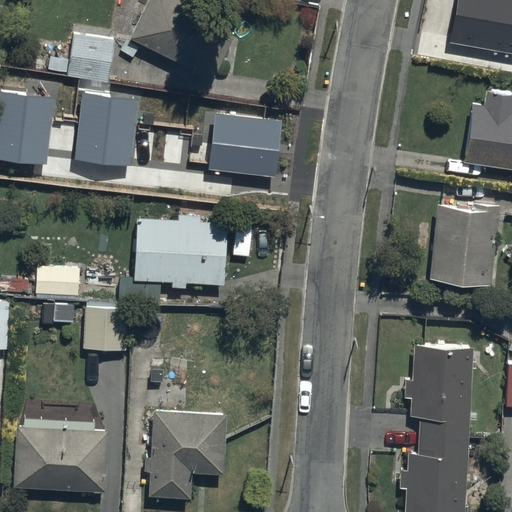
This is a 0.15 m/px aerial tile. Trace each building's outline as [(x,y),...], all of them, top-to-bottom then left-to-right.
[(205,0),(141,0),(128,27),(212,69),(239,17),(205,0)] [(511,0),(455,0),(449,34),(511,45),(511,0)] [(108,79),(114,36),(74,30),(70,57),(49,54),(46,70),(108,79)] [(54,98),(0,91),(0,159),(47,164),(54,98)] [(131,166),(139,98),(83,92),(75,160),(131,166)] [(511,101),(473,95),(463,153),(511,162),(511,101)] [(214,113),(208,170),(275,177),(281,120),(214,113)] [(491,276),(499,198),(435,192),(428,270),(491,276)] [(226,216),(137,211),(134,269),(222,274),(226,216)] [(251,223),(234,221),(231,252),(248,253),(251,223)] [(78,266),(35,264),(34,291),(77,293),(78,266)] [(80,304),(80,305),(78,345),(125,347),(127,305),(80,304)] [(163,309),(133,308),(132,347),(161,348),(163,309)] [(461,511),(472,340),(406,336),(395,511),(461,511)] [(226,406),(146,402),(142,488),(187,490),(189,462),(223,464),(226,406)] [(101,424),(15,418),(10,481),(96,488),(101,424)]
